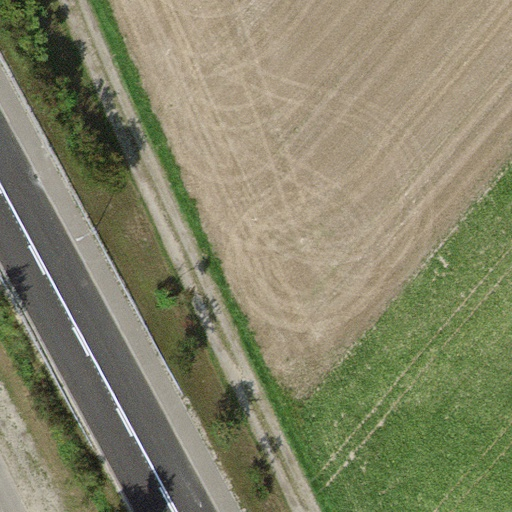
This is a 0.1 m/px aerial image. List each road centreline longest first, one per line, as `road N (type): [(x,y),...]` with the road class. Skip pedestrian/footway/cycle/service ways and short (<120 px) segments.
road 1 (track): [(309,511),(72,0)]
road 2 (tertiary): [(178,511),(0,177)]
